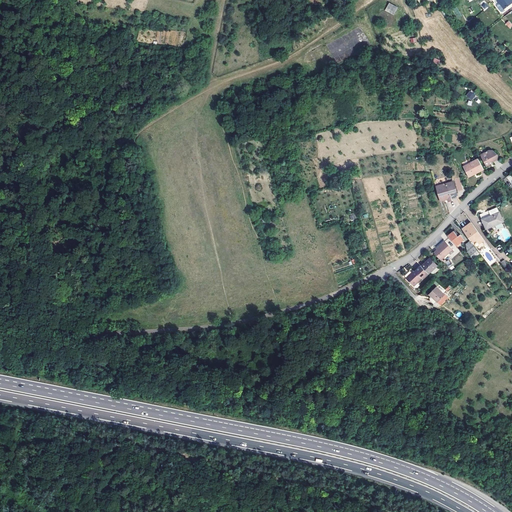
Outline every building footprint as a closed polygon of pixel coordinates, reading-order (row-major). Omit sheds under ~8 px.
[(503,10),(511,3),(511,2),(510,0),(495,0),(499,4),(503,10)] [(481,5),(484,10),(489,7),(485,2),(481,5)] [(394,14),(398,8),(390,3),(386,10),(394,14)] [(503,10),(499,4),(496,6),(496,8),(499,13),(501,13),(504,11),(503,10)] [(498,157),(498,153),(495,155),(493,150),(489,149),(487,150),(485,150),(486,151),(480,154),(487,165),(493,162),(492,161),(498,157)] [(475,171),(476,173),(484,169),(479,159),(464,165),(468,175),(475,171)] [(453,180),(436,185),(440,198),(447,196),(448,199),(448,201),(452,200),(452,198),(457,197),(453,180)] [(489,212),(497,208),(494,200),(485,204),(489,212)] [(489,212),(480,216),(486,230),(503,223),(497,208),(489,212)] [(484,240),(473,224),(467,228),(466,226),(462,229),(472,243),(476,240),(479,244),(484,240)] [(458,237),(454,232),(448,237),(456,246),(464,239),(460,235),(459,236),(458,237)] [(437,251),(434,253),(441,261),(442,260),(453,251),(446,242),(441,246),(442,247),(440,248),(440,247),(436,250),(437,251)] [(466,245),(467,253),(470,257),(477,251),(470,242),(466,245)] [(425,264),(422,267),(428,273),(429,274),(437,267),(431,260),(425,265),(425,264)] [(400,272),(403,276),(412,268),(408,264),(400,272)] [(421,266),(414,274),(412,275),(411,274),(409,275),(405,279),(413,287),(428,273),(422,267),(421,266)] [(437,287),(430,294),(432,296),(438,302),(445,295),(437,287)] [(445,295),(438,302),(441,305),(448,298),(445,295)]
